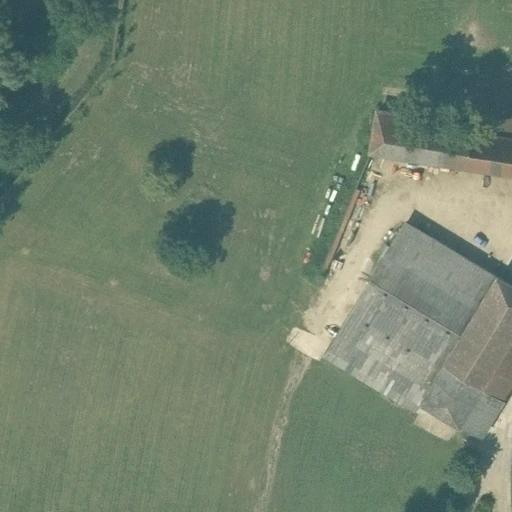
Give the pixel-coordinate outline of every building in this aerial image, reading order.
[(474,126),(379,110),(371,152),(468,167),(472,131),(474,132),(474,126)] [(511,137),(474,132),(472,131),(468,167),(511,174),(511,137)] [(282,216),(274,237),(286,241),(294,220),(282,216)] [(484,301),(391,245),(331,345),(462,425),(472,408),(511,341),(511,283),(499,276),(484,301)] [(511,377),(511,341),(472,408),(488,418),(511,377)]
